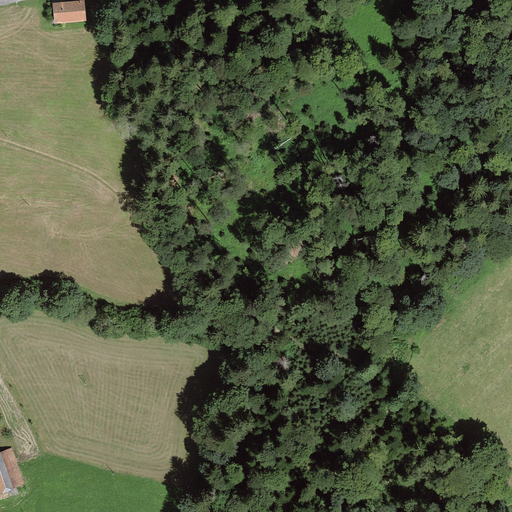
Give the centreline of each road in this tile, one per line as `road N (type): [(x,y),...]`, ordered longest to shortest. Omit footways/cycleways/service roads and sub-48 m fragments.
road 1 (track): [(0,141),(104,182),(295,342),(341,355),(409,338),(378,432),(330,475),(248,487),(265,511)]
road 2 (track): [(322,478),(388,489),(493,470)]
